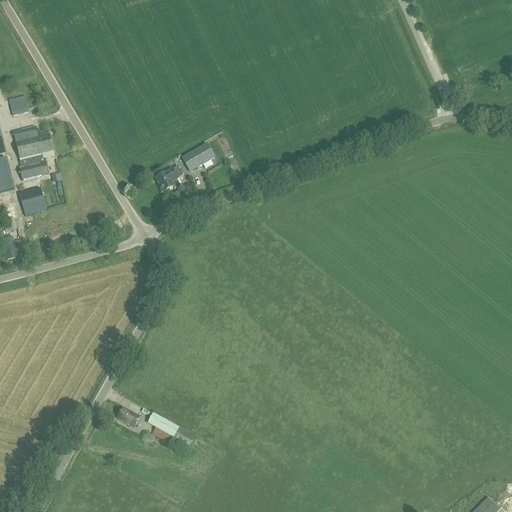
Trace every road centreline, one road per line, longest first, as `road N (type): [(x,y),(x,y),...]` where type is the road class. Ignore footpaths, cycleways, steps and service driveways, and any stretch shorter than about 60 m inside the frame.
road 1 (unclassified): [(142,235),(449,117),(511,125)]
road 2 (unclassified): [(36,511),(155,296),(156,266),(142,235)]
road 3 (unclassified): [(142,235),(2,0)]
road 4 (unclassified): [(0,280),(142,235)]
road 5 (unknown): [(449,117),(403,0)]
